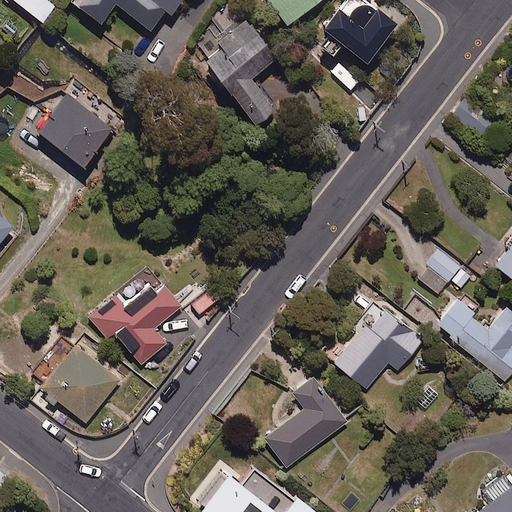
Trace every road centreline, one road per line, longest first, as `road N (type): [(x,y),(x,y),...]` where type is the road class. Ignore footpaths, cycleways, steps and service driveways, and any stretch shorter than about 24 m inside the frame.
road 1 (residential): [(479,25),(106,498)]
road 2 (residential): [(106,498),(0,414)]
